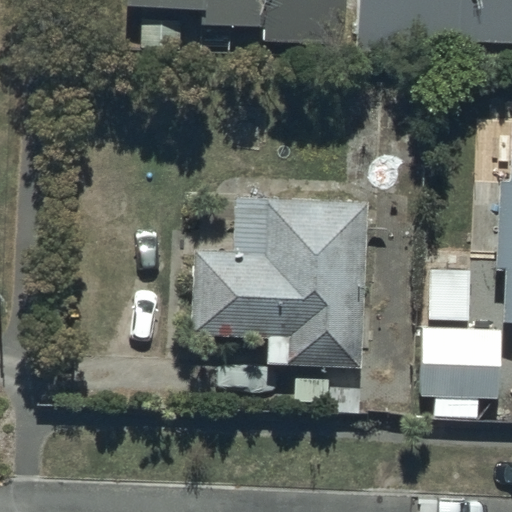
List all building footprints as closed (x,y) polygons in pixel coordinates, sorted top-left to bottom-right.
[(124,0),(124,2),(203,7),(203,17),(268,21),(269,0),(124,0)] [(511,0),(365,0),(365,40),(511,44),(511,0)] [(511,319),(511,178),(511,181),(499,181),(495,268),(508,268),(506,319),(511,319)] [(363,364),(372,199),(237,192),(234,249),(195,247),(191,335),(268,339),(267,359),(363,364)] [(503,327),(423,325),(422,394),(502,396),(503,327)]
